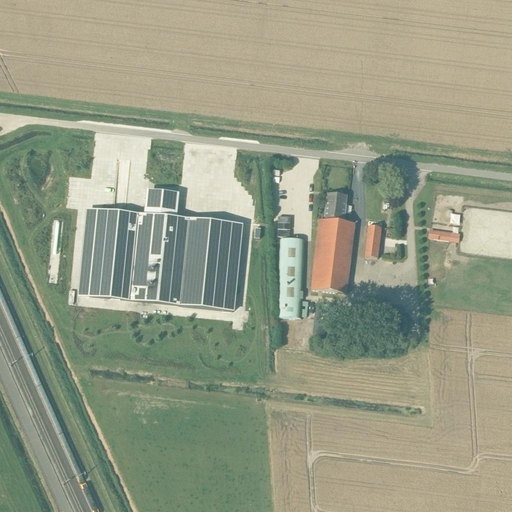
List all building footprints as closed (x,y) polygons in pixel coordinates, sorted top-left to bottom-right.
[(86,219),(84,240),(95,241),(89,300),(224,313),(233,225),(176,220),(178,195),(147,192),(144,217),(97,212),(97,220),(86,219)] [(344,224),(347,197),(327,195),(324,221),(319,221),(311,291),(346,295),(354,225),(344,224)] [(377,260),(381,229),(374,228),(368,228),(364,259),(377,260)] [(449,243),(450,234),(429,232),(428,240),(449,243)] [(280,240),(277,319),(301,320),(301,318),(306,319),(308,303),(302,303),(304,241),(292,240),(280,240)] [(340,310),(321,308),(320,320),(338,322),(340,310)]
